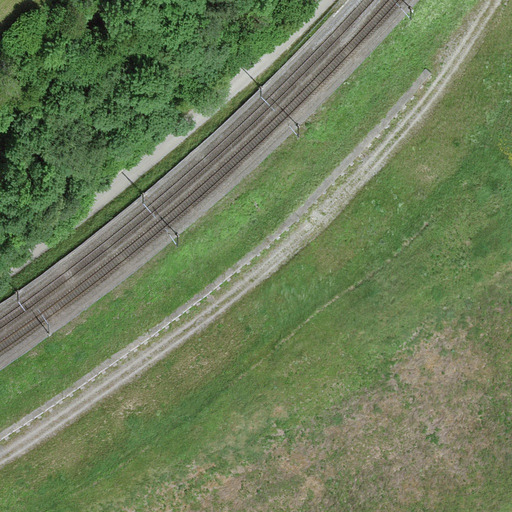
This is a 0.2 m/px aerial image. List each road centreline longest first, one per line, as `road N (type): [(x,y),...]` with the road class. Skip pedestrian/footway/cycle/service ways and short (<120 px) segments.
road 1 (track): [(0,457),(215,306),(299,236),(454,62),(493,0)]
road 2 (unclassified): [(316,0),(197,116),(0,271)]
